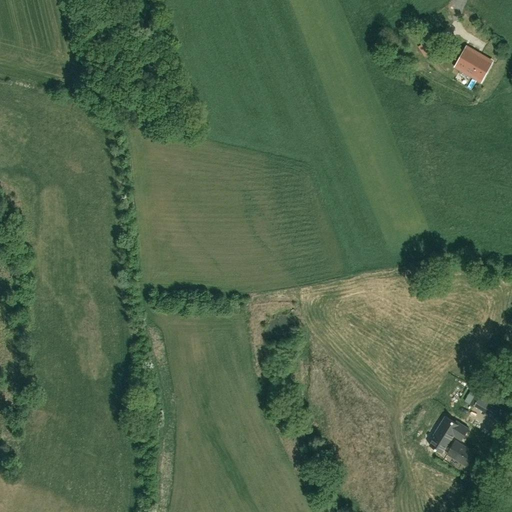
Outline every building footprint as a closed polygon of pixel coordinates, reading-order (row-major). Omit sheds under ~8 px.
[(436,29),(418,42),(429,56),(447,43),(436,29)] [(493,58),(468,47),(459,69),(484,79),(493,58)] [(442,60),(431,67),(441,82),(452,75),(442,60)] [(481,395),(475,406),(485,412),(491,402),(481,395)] [(452,441),(453,441),(455,437),(463,442),(471,430),(458,422),(457,424),(447,417),(435,436),(437,437),(431,446),(444,454),(452,441)] [(474,453),(455,441),(447,455),(448,456),(444,462),(457,470),(461,464),(466,466),(474,453)]
